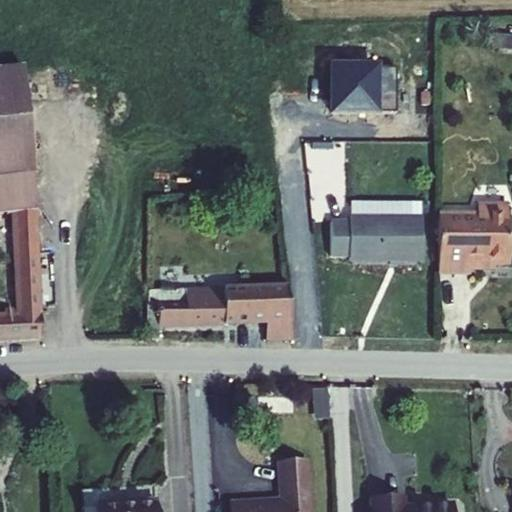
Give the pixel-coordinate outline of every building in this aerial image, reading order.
[(0,214),(4,217),(10,216),(29,213),(27,175),(21,76),(0,77),(0,214)] [(333,201),(333,216),(411,218),(412,203),(333,201)] [(436,215),(436,275),(468,275),(468,265),(508,265),(508,215),(505,215),(505,205),(475,205),(475,215),(436,215)] [(30,219),(29,213),(10,216),(10,221),(30,219)] [(332,258),(332,262),(378,264),(379,257),(392,257),(391,265),(409,265),(411,218),(333,216),(333,221),(315,220),(314,257),(332,258)] [(0,339),(38,337),(30,219),(10,221),(16,310),(4,311),(4,316),(0,316),(0,339)] [(290,287),(290,319),(308,318),(307,282),(290,282),(290,287)] [(264,337),(264,340),(289,338),(290,319),(290,287),(287,287),(262,288),(263,323),(264,337)] [(149,294),(147,340),(158,340),(158,337),(158,329),(263,323),(262,288),(149,294)] [(314,386),(315,415),(329,415),(327,385),(314,386)] [(257,511),(308,511),(306,470),(276,472),(278,511),(266,511),(257,511)] [(151,511),(150,493),(86,497),(86,511),(151,511)]
